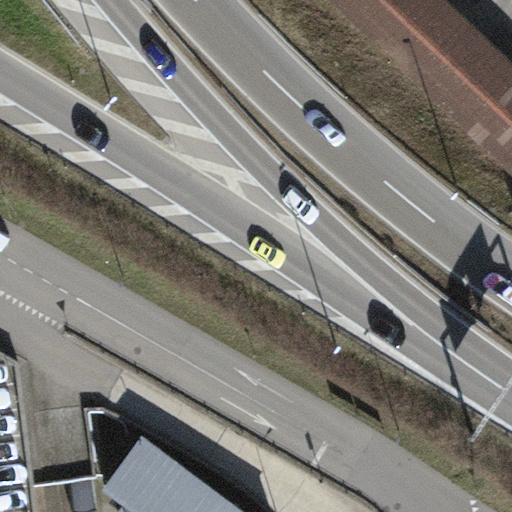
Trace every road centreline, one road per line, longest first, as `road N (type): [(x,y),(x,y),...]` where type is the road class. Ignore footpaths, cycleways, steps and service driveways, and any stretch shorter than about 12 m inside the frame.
road 1 (motorway): [(0,70),(503,390)]
road 2 (motorway): [(109,0),(264,170),(503,390)]
road 3 (unclassified): [(426,511),(400,484),(0,255)]
road 4 (primary): [(511,278),(347,150),(196,0)]
